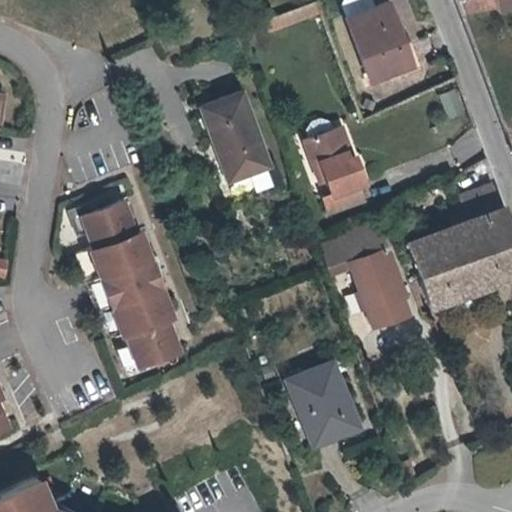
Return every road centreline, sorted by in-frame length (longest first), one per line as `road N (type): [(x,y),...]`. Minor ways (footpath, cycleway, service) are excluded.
road 1 (residential): [(0,42),(42,69),(48,97),(26,278),(67,385)]
road 2 (residential): [(442,0),(511,186)]
